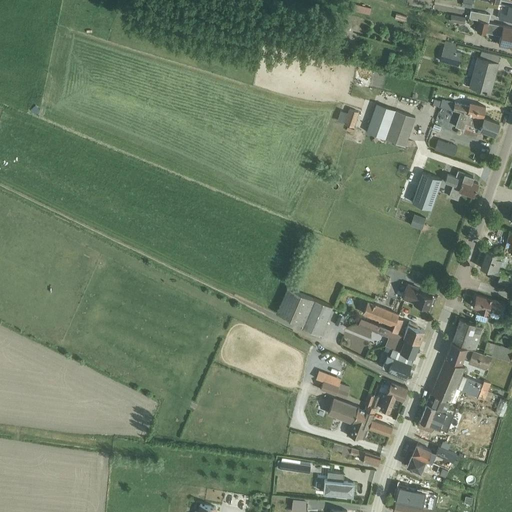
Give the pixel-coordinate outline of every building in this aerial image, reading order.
[(352,4),(351,10),(359,11),(364,12),(365,7),(360,6),(352,4)] [(500,12),(499,18),(511,20),(511,6),(508,6),(507,14),(500,12)] [(470,9),(468,17),(473,18),(478,19),(489,21),(490,13),(470,9)] [(395,13),(394,19),(404,22),(406,16),(395,13)] [(511,30),(510,30),(511,26),(501,24),(501,25),(485,21),(479,20),(476,32),(485,33),(485,32),(499,35),(497,44),(506,46),(507,44),(511,44),(511,30)] [(452,63),(455,51),(443,47),(440,59),(452,63)] [(498,62),(478,56),(470,86),(490,91),(498,62)] [(434,99),(432,104),(453,109),(455,102),(441,99),(441,100),(434,99)] [(468,113),(482,117),(485,106),(469,101),(468,105),(455,102),(453,109),(460,111),(468,113)] [(395,110),(376,103),(366,132),(405,145),(408,146),(410,140),(407,139),(415,116),(396,110),(395,110)] [(349,108),(344,124),(353,127),(358,111),(349,108)] [(482,117),(468,113),(460,111),(455,126),(463,129),(465,123),(481,129),(481,130),(486,132),(487,131),(495,134),(499,123),(482,117)] [(447,142),(444,151),(454,154),(457,145),(447,142)] [(447,173),(444,181),(452,184),(448,195),(458,199),(461,190),(473,194),(477,182),(472,180),(473,176),(464,173),(457,170),(454,176),(447,173)] [(422,172),(412,202),(431,209),(441,178),(422,172)] [(421,228),(425,217),(414,214),(410,224),(421,228)] [(496,281),(511,286),(511,284),(511,271),(498,267),(502,254),(486,249),(480,267),(499,273),(496,281)] [(408,283),(402,298),(405,299),(429,307),(433,295),(417,290),(419,287),(408,283)] [(288,287),(277,313),(302,323),(301,326),(320,334),(332,305),(288,287)] [(476,294),(473,306),(480,308),(479,310),(486,312),(489,313),(489,307),(501,311),(503,302),(498,300),(480,295),(476,294)] [(393,325),(398,316),(399,313),(368,300),(363,313),(393,325)] [(392,329),(398,332),(404,319),(398,316),(393,325),(392,329)] [(398,332),(392,329),(391,329),(361,317),(358,323),(376,331),(390,336),(395,338),(394,342),(396,342),(393,348),(405,352),(414,356),(417,348),(418,347),(420,342),(403,335),(398,332)] [(452,341),(475,350),(483,326),(481,325),(460,318),(457,327),(452,341)] [(403,335),(420,342),(421,338),(425,330),(417,326),(417,324),(409,321),(403,335)] [(390,336),(376,331),(376,332),(389,337),(385,345),(387,345),(393,347),(393,348),(396,342),(394,342),(395,338),(390,336)] [(475,350),(452,341),(446,356),(462,362),(464,356),(468,357),(470,358),(468,363),(486,369),(491,354),(485,352),(485,353),(483,353),(475,350)] [(485,352),(491,354),(510,359),(511,353),(511,348),(487,341),(483,353),(485,353),(485,352)] [(405,352),(393,348),(393,347),(390,352),(389,355),(388,354),(383,365),(383,366),(406,377),(409,369),(409,368),(411,363),(414,356),(405,352)] [(426,403),(446,410),(447,407),(448,407),(451,400),(456,386),(461,374),(464,366),(445,358),(435,383),(426,403)] [(338,388),(348,392),(350,385),(340,382),(341,377),(318,369),(316,377),(323,380),(338,386),(338,388)] [(461,374),(456,386),(460,388),(490,401),(493,392),(488,390),(491,382),(484,379),(482,383),(461,374)] [(338,386),(323,380),(320,388),(346,397),(348,392),(338,388),(338,386)] [(391,381),(380,408),(388,411),(389,411),(395,396),(403,399),(408,388),(402,386),(391,381)] [(456,386),(451,400),(455,402),(460,388),(456,386)] [(370,405),(374,395),(368,393),(365,403),(366,404),(364,408),(334,397),(327,413),(351,422),(346,434),(356,438),(358,436),(364,438),(368,427),(371,418),(376,407),(370,405)] [(370,405),(376,407),(380,397),(374,395),(370,405)] [(500,397),(495,412),(503,415),(509,400),(500,397)] [(446,410),(426,403),(417,425),(427,429),(429,424),(437,428),(441,415),(444,416),(445,413),(446,415),(443,423),(459,429),(464,416),(448,410),(448,411),(446,410)] [(466,413),(465,421),(477,424),(479,415),(466,413)] [(371,418),(368,427),(389,435),(393,427),(371,418)] [(436,450),(435,453),(453,461),(456,454),(456,453),(447,449),(450,443),(441,439),(438,446),(436,450)] [(334,442),(332,447),(342,451),(341,454),(349,456),(350,453),(364,456),(362,460),(364,460),(363,462),(369,464),(369,462),(378,464),(380,455),(334,442)] [(422,458),(431,461),(435,453),(436,450),(432,448),(431,449),(417,443),(412,453),(422,458)] [(422,458),(412,453),(407,465),(410,467),(421,472),(423,466),(438,473),(439,469),(438,468),(439,465),(438,465),(431,461),(422,458)] [(278,458),(276,466),(309,471),(310,464),(278,458)] [(443,467),(439,473),(445,476),(449,469),(443,467)] [(324,478),(323,491),(353,494),(354,482),(343,480),(344,472),(328,471),(327,479),(324,478)] [(425,500),(427,494),(419,491),(417,497),(425,500)] [(293,498),(291,510),(306,511),(307,499),(293,498)] [(395,499),(393,510),(402,511),(409,511),(409,510),(416,511),(434,511),(436,508),(395,499)] [(311,510),(330,510),(330,502),(312,501),(311,510)] [(195,509),(194,511),(215,511),(216,506),(199,503),(198,509),(195,509)]
